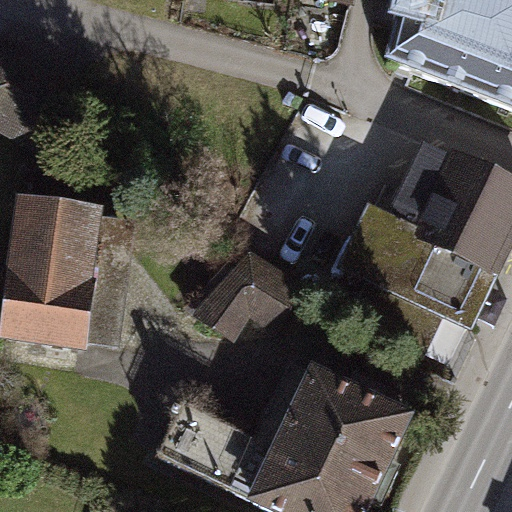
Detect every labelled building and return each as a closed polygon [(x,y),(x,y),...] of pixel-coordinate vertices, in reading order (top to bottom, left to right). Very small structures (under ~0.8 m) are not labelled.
[(294,0),(357,9),(358,0),(294,0)] [(511,0),(401,0),(400,6),(397,19),(401,21),(390,62),(511,107),(511,0)] [(0,46),(0,133),(46,158),(82,90),(0,46)] [(511,254),(511,176),(456,151),(453,157),(423,143),(392,212),(370,202),(339,270),(347,274),(446,319),(476,333),(511,254)] [(108,209),(24,197),(4,340),(88,352),(88,346),(106,220),(108,209)] [(139,224),(106,220),(88,346),(120,351),(139,224)] [(251,241),(197,315),(233,341),(249,318),(282,341),(319,290),(251,241)] [(428,359),(446,319),(347,274),(330,313),(428,359)] [(255,444),(182,410),(159,460),(252,503),(251,506),(264,511),(387,511),(408,468),(399,464),(421,416),(316,368),(312,378),(291,368),(255,444)]
